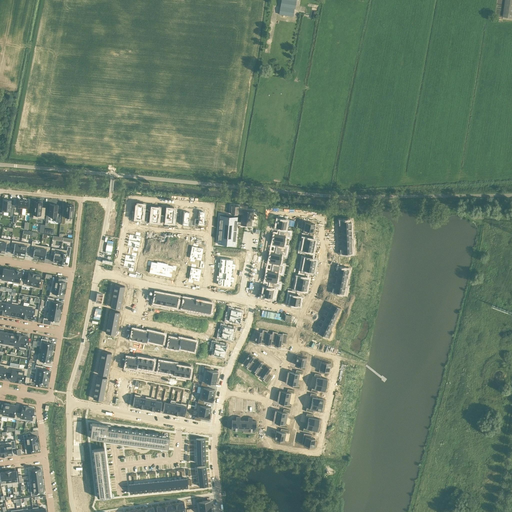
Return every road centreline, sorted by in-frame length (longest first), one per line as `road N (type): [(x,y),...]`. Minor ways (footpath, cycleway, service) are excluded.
road 1 (unclassified): [(0,163),(345,196),(511,195)]
road 2 (residential): [(205,293),(210,205),(130,198),(114,275)]
road 3 (residential): [(254,302),(272,213),(315,215),(323,270),(301,311)]
road 4 (residential): [(293,348),(335,357),(316,452),(269,444),(267,400)]
road 5 (residential): [(49,397),(215,428)]
road 6 (residential): [(0,190),(80,198),(72,273)]
